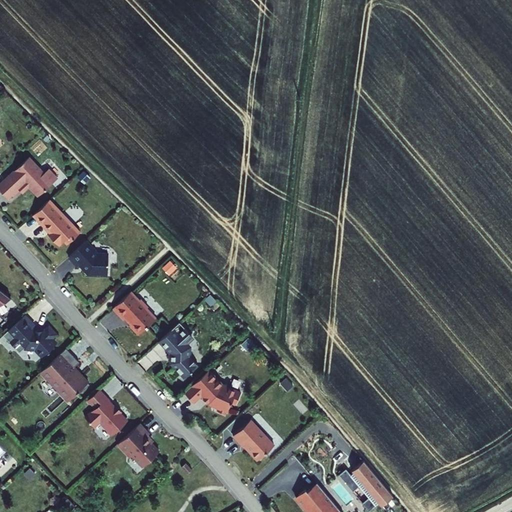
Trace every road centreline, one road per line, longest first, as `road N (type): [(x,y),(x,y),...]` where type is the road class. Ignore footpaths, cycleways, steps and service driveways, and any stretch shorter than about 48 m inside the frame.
road 1 (track): [(405,511),(274,352),(0,64)]
road 2 (residential): [(0,231),(257,511)]
